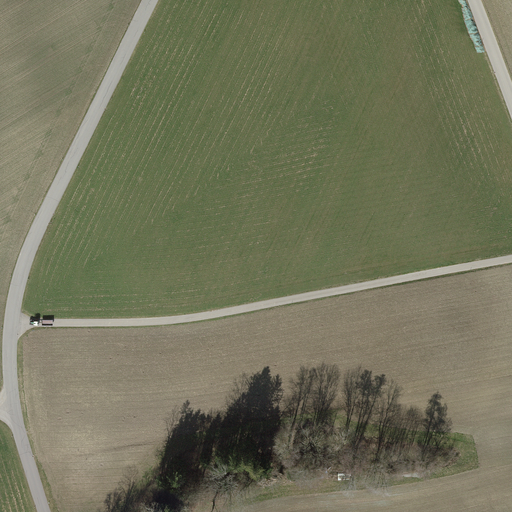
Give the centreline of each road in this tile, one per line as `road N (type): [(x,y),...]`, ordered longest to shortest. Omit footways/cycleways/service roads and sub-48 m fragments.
road 1 (unclassified): [(11,322),(163,321),(511,258)]
road 2 (tertiary): [(150,0),(35,233),(11,322)]
road 3 (tertiary): [(11,322),(13,402),(44,511)]
